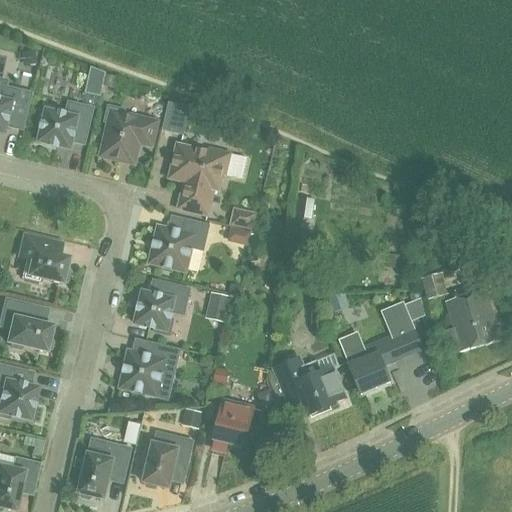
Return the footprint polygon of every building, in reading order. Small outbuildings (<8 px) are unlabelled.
[(106,74),(91,69),(85,94),(100,98),(106,74)] [(0,134),(5,135),(7,128),(23,132),(32,95),(3,88),(0,99),(0,134)] [(68,103),(65,116),(58,114),(59,111),(43,107),(40,122),(43,123),(38,143),(70,151),(72,143),(85,146),(93,109),(68,103)] [(158,123),(123,115),(124,112),(108,108),(105,123),(108,124),(101,154),(124,159),(126,150),(138,152),(139,145),(152,148),(158,123)] [(209,153),(177,146),(169,180),(184,184),(178,210),(207,217),(214,191),(218,192),(222,175),(225,176),(230,155),(209,151),(209,153)] [(254,216),(235,211),(232,225),(251,229),(254,216)] [(467,230),(446,219),(438,235),(459,246),(467,230)] [(203,252),(209,227),(184,221),(181,233),(158,228),(149,265),(161,268),(163,272),(170,274),(173,270),(186,273),(191,249),(203,252)] [(250,234),(230,229),(227,242),(247,247),(250,234)] [(61,245),(24,236),(19,259),(27,261),(23,280),(38,283),(39,280),(62,285),(62,283),(66,284),(69,272),(65,272),(68,260),(59,258),(61,245)] [(446,292),(442,281),(439,272),(422,277),(429,297),(446,292)] [(190,290),(153,282),(150,295),(142,293),(134,325),(155,330),(154,334),(169,337),(173,321),(170,321),(171,314),(184,317),(190,290)] [(443,354),(459,350),(460,353),(500,342),(496,329),(496,328),(486,292),(446,303),(454,330),(438,335),(443,354)] [(229,298),(211,294),(205,319),(224,323),(229,298)] [(30,306),(5,300),(0,321),(0,328),(10,331),(7,344),(11,345),(12,349),(20,351),(23,348),(46,354),(46,352),(50,351),(52,343),(49,340),(52,328),(26,322),(30,306)] [(390,384),(383,366),(422,350),(404,308),(387,315),(396,337),(361,351),(356,339),(348,342),(340,345),(361,396),(390,384)] [(154,346),(151,358),(128,352),(119,389),(132,392),(133,396),(141,398),(144,395),(156,398),(162,374),(173,377),(179,352),(154,346)] [(287,400),(287,399),(299,394),(308,417),(335,406),(335,405),(346,400),(333,369),(322,374),(318,362),(303,368),(300,360),(275,370),(269,372),(268,380),(276,399),(285,396),(287,400)] [(33,374),(0,366),(0,394),(2,395),(0,402),(0,401),(0,418),(8,420),(9,417),(30,422),(37,390),(29,388),(33,374)] [(245,448),(254,410),(223,403),(215,441),(213,450),(226,453),(228,444),(245,448)] [(282,421),(275,408),(266,413),(272,426),(282,421)] [(193,443),(169,437),(170,437),(156,434),(153,445),(152,449),(148,451),(146,458),(149,461),(143,484),(145,485),(146,489),(154,491),(157,487),(169,490),(175,465),(187,468),(193,443)] [(92,441),(88,456),(87,460),(83,461),(81,469),(84,472),(79,495),(80,495),(81,499),(89,501),(92,498),(104,501),(110,476),(124,479),(131,450),(106,444),(92,441)] [(12,471),(0,468),(0,511),(2,510),(10,511),(14,511),(20,488),(33,491),(39,465),(15,460),(12,471)]
